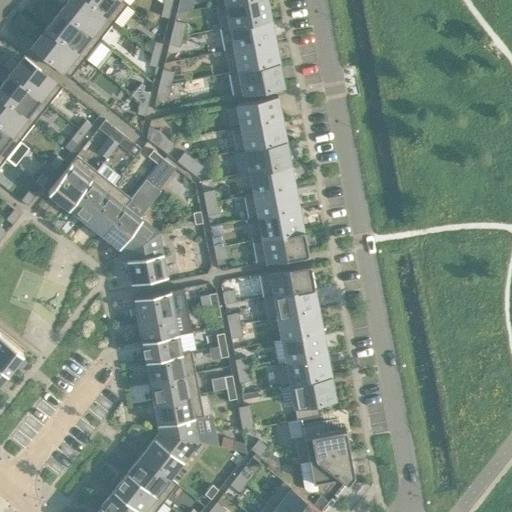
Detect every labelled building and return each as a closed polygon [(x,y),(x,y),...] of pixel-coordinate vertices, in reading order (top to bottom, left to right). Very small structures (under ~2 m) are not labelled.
[(112,22),(84,0),(65,0),(59,9),(98,39),(112,22)] [(126,4),(121,0),(84,0),(112,22),(126,4)] [(266,0),(240,0),(215,5),(219,27),(270,18),(266,0)] [(167,17),(170,5),(163,4),(160,15),(167,17)] [(98,39),(59,9),(45,27),(84,57),(98,39)] [(270,18),(219,27),(224,50),(274,40),(270,18)] [(182,34),(185,23),(173,20),(170,32),(182,34)] [(69,76),(84,57),(45,27),(30,45),(69,76)] [(179,46),(182,34),(170,32),(168,43),(179,46)] [(274,40),(224,50),(228,72),(279,62),(274,40)] [(158,54),(161,43),(154,41),(151,52),(158,54)] [(156,66),(158,54),(151,52),(148,64),(156,66)] [(8,73),(47,104),(62,85),(23,55),(8,73)] [(279,62),(228,72),(232,95),(283,86),(279,62)] [(170,83),(173,72),(161,69),(159,80),(170,83)] [(0,83),(0,96),(33,122),(47,104),(8,73),(0,83)] [(167,95),(170,83),(159,80),(156,92),(167,95)] [(146,103),(149,91),(142,90),(139,101),(146,103)] [(230,127),(230,128),(281,118),(277,95),(235,103),(240,125),(230,127)] [(0,125),(19,140),(33,122),(0,96),(0,125)] [(144,114),(146,103),(139,101),(136,113),(144,114)] [(285,141),(281,118),(230,128),(235,150),(285,141)] [(84,133),(91,124),(85,119),(77,128),(84,133)] [(0,154),(4,158),(19,140),(0,125),(0,154)] [(118,141),(123,134),(114,127),(109,133),(118,141)] [(76,142),(84,133),(77,128),(70,138),(76,142)] [(157,146),(165,136),(155,129),(148,138),(157,146)] [(128,148),(133,142),(123,134),(118,141),(128,148)] [(290,163),(285,141),(235,150),(235,151),(244,149),(248,171),(290,163)] [(156,163),(161,156),(152,149),(147,155),(156,163)] [(185,168),(193,158),(183,151),(176,160),(185,168)] [(66,206),(95,170),(76,154),(47,191),(66,206)] [(55,168),(62,159),(56,154),(49,163),(55,168)] [(166,170),(171,164),(161,156),(156,163),(166,170)] [(194,175),(202,166),(193,158),(185,168),(194,175)] [(248,171),(253,192),(243,194),(243,195),(294,185),(290,163),(248,171)] [(83,220),(112,183),(95,170),(66,206),(83,220)] [(41,186),(48,177),(42,172),(34,181),(41,186)] [(100,233),(129,197),(112,183),(83,220),(100,233)] [(243,195),(248,217),(298,208),(294,185),(243,195)] [(204,203),(215,201),(212,189),(202,191),(204,203)] [(26,204),(34,195),(27,190),(20,199),(26,204)] [(157,231),(124,205),(130,197),(129,197),(100,233),(124,251),(124,252),(158,231),(157,231)] [(206,214),(217,212),(215,201),(204,203),(206,214)] [(248,218),(257,216),(261,237),(252,239),(252,240),(303,230),(298,208),(248,217),(248,218)] [(12,223),(19,214),(13,209),(5,218),(12,223)] [(194,224),(202,222),(200,210),(192,212),(194,224)] [(303,230),(252,240),(256,262),(307,252),(303,230)] [(130,282),(166,275),(158,232),(158,231),(124,252),(130,282)] [(213,247),(224,245),(222,234),(210,236),(213,247)] [(215,259),(227,257),(224,245),(213,247),(215,259)] [(309,263),(258,272),(262,296),(313,286),(309,263)] [(313,286),(262,296),(267,318),(317,308),(313,286)] [(137,319),(173,312),(169,290),(133,297),(137,319)] [(223,303),(233,301),(231,290),(221,292),(223,303)] [(210,305),(218,304),(215,292),(207,293),(210,305)] [(212,317),(220,315),(218,304),(210,305),(212,317)] [(317,308),(267,318),(267,319),(276,317),(280,339),(322,331),(317,308)] [(141,340),(177,333),(173,312),(137,319),(141,340)] [(228,326),(237,324),(235,312),(225,314),(228,326)] [(230,337),(240,335),(237,324),(228,326),(230,337)] [(280,339),(285,361),(326,353),(322,331),(280,339)] [(217,345),(225,344),(223,332),(215,333),(217,345)] [(144,359),(190,350),(190,349),(181,351),(177,333),(141,340),(144,359)] [(0,367),(6,372),(22,353),(0,335),(0,367)] [(219,357),(227,356),(225,344),(217,345),(219,357)] [(148,380),(194,372),(190,350),(144,359),(148,380)] [(286,365),(276,367),(280,385),(330,376),(326,353),(285,361),(286,365)] [(236,370),(246,368),(244,357),(234,359),(236,370)] [(238,382),(249,380),(246,368),(236,370),(238,382)] [(152,402),(198,393),(194,372),(148,380),(152,402)] [(225,388),(233,386),(231,374),(223,376),(225,388)] [(280,386),(289,384),(296,419),(319,414),(317,402),(335,399),(330,376),(280,385),(280,386)] [(228,399),(235,398),(233,386),(225,388),(228,399)] [(198,440),(193,417),(203,415),(198,393),(152,402),(158,431),(198,440)] [(241,430),(253,427),(249,404),(237,406),(241,430)] [(348,451),(344,428),(326,431),(324,419),(300,423),(303,435),(293,437),(298,461),(348,451)] [(198,440),(158,431),(139,455),(176,484),(177,483),(169,477),(198,440)] [(263,451),(266,446),(257,439),(253,443),(263,451)] [(259,455),(263,451),(253,443),(250,448),(259,455)] [(348,451),(298,461),(308,460),(312,482),(339,477),(346,483),(353,474),(348,451)] [(176,484),(139,455),(126,472),(163,500),(176,484)] [(246,482),(253,472),(244,465),(236,474),(246,482)] [(153,511),(163,500),(126,472),(113,488),(142,511),(153,511)] [(238,491),(246,482),(236,474),(229,484),(238,491)] [(284,511),(322,511),(282,480),(268,499),(284,511)] [(210,498),(217,489),(211,484),(203,493),(210,498)] [(142,511),(113,488),(99,505),(107,511),(142,511)] [(284,511),(268,499),(257,511),(284,511)] [(210,511),(221,511),(225,508),(215,501),(208,510),(210,511)]
